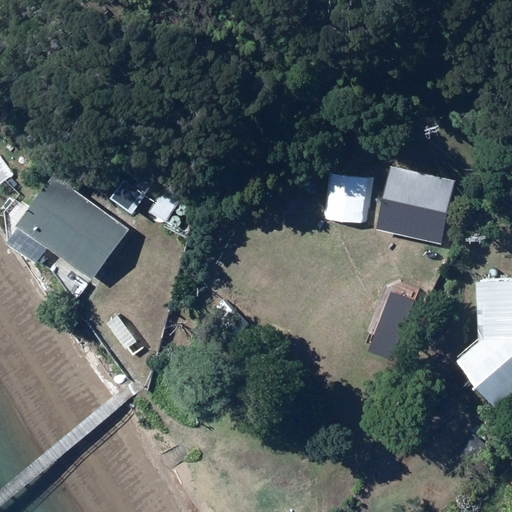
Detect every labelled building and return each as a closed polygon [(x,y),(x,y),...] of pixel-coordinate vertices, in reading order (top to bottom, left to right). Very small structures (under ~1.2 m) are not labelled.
[(0,154),(0,182),(13,174),(0,154)] [(125,229),(75,192),(85,179),(60,161),(1,241),(30,263),(42,247),(87,280),(125,229)] [(389,166),(375,230),(440,244),(454,180),(389,166)] [(145,193),(126,177),(109,197),(128,213),(145,193)] [(340,204),(314,182),(302,196),(328,218),(340,204)] [(471,338),(451,360),(463,383),(491,409),(511,386),(511,278),(469,280),(471,338)] [(115,315),(102,324),(121,350),(134,341),(115,315)]
